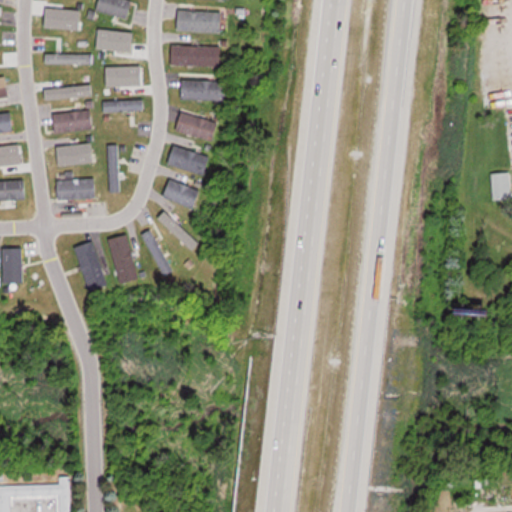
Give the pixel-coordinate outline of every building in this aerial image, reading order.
[(135,0),(133,0),(100,0),(97,9),(130,19),(135,0)] [(223,10),(179,10),(179,31),(223,31),(223,10)] [(222,45),(173,45),(173,65),(222,65),(222,45)] [(46,53),(46,64),(93,64),(93,53),(46,53)] [(0,97),(9,97),(8,77),(0,77),(0,97)] [(226,80),(182,80),(182,99),(226,99),(226,80)] [(104,101),(104,111),(146,111),(146,101),(104,101)] [(95,111),(55,113),(56,132),(96,130),(95,111)] [(0,114),(0,132),(14,132),(14,114),(0,114)] [(168,163),(205,175),(211,156),(174,144),(168,163)] [(110,192),(121,192),(121,145),(110,145),(110,192)] [(511,199),(511,172),(494,172),(494,199),(511,199)] [(201,189),(170,179),(164,197),(196,207),(201,189)] [(176,270),(153,229),(142,235),(166,276),(176,270)] [(111,239),(123,283),(141,278),(129,234),(111,239)] [(77,246),(91,291),(110,285),(96,241),(77,246)] [(0,485),(0,511),(10,511),(10,496),(61,495),(61,511),(71,511),(71,477),(60,477),(60,485),(0,485)]
